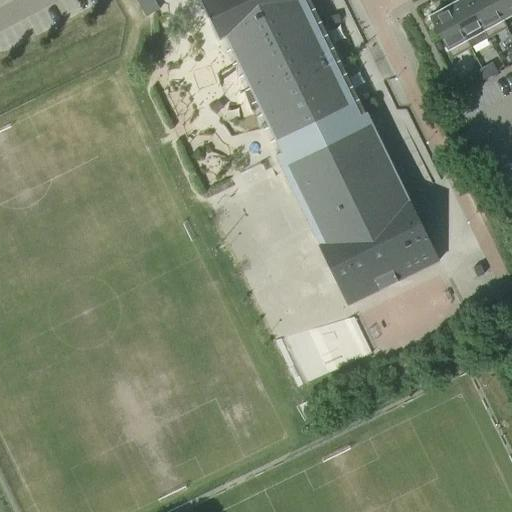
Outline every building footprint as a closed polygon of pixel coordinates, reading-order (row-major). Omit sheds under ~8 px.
[(137,0),(146,15),(160,7),(155,0),(137,0)] [(198,0),(219,41),(226,37),(239,62),(265,49),(272,65),(294,53),(288,41),(315,27),(302,0),(198,0)] [(466,0),(459,0),(447,7),(465,40),(467,39),(483,30),(466,0)] [(490,0),(466,0),(483,30),(487,39),(507,28),(502,19),(502,20),(490,0)] [(511,0),(490,0),(502,20),(502,19),(511,14),(511,0)] [(465,40),(447,7),(429,17),(451,58),(471,48),(467,39),(465,40)] [(339,15),(329,17),(331,25),(341,22),(339,15)] [(315,27),(288,41),(294,53),(313,91),(341,77),(315,27)] [(265,49),(239,62),(272,130),(298,117),(272,65),(265,49)] [(298,117),(272,130),(282,151),(276,154),(294,192),(383,149),(371,124),(364,127),(341,77),(313,91),(294,53),(272,65),(298,117)] [(493,64),(482,70),(487,78),(498,73),(493,64)] [(482,70),(472,75),(477,84),(487,78),(482,70)] [(211,108),(216,114),(223,107),(218,101),(211,108)] [(385,150),(294,192),(319,244),(318,245),(347,305),(439,261),(410,200),(408,201),(385,150)] [(473,268),(473,269),(477,277),(484,274),(480,265),(473,268)]
